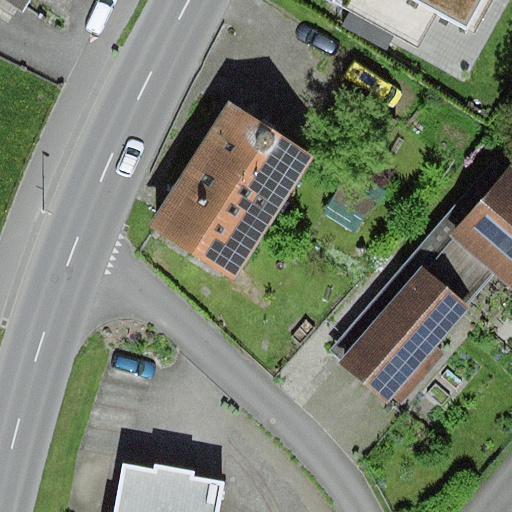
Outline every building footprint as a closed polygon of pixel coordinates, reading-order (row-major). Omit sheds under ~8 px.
[(29,0),(4,0),(23,11),(29,0)] [(483,0),(414,0),(467,29),(483,0)] [(397,122),(349,92),(332,117),(381,148),(397,122)] [(316,159),(230,104),(151,228),(238,283),(316,159)] [(511,169),(510,168),(451,237),(454,240),(495,275),(511,289),(511,169)] [(375,201),(344,182),(334,199),(365,217),(375,201)] [(422,268),(340,362),(388,404),(470,309),(467,307),(495,275),(454,240),(425,271),(422,268)] [(220,511),(225,484),(123,466),(114,511),(220,511)]
